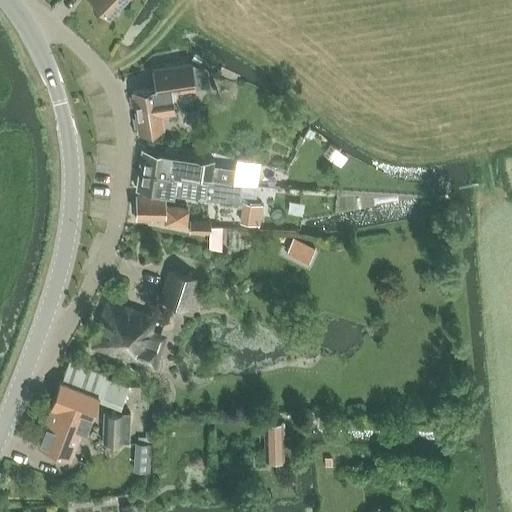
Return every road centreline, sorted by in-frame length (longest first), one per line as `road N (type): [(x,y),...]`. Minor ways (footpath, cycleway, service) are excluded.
road 1 (unclassified): [(35,344),(76,314),(105,258),(122,195),(125,131),(101,68),(71,38),(24,21)]
road 2 (tertiary): [(35,344),(66,251),(72,168),(61,103),(24,21)]
